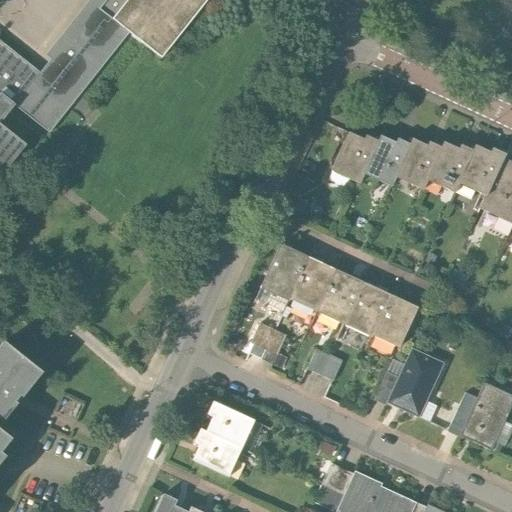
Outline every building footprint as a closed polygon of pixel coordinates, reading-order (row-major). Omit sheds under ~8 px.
[(0,172),(5,177),(27,150),(0,128),(0,125),(16,105),(48,131),(129,31),(96,5),(99,0),(87,0),(45,54),(50,57),(39,72),(0,40),(0,172)] [(99,0),(96,5),(129,31),(162,58),(207,0),(99,0)] [(358,184),(362,176),(377,142),(364,137),(363,141),(347,134),(330,172),(358,184)] [(390,188),(394,179),(409,146),(396,140),(395,144),(379,137),(377,142),(362,176),(390,188)] [(422,191),(426,183),(440,149),(427,143),(426,147),(411,140),(409,146),(394,179),(422,191)] [(453,195),(458,185),(472,152),(459,146),(457,150),(443,144),(440,149),(426,183),(453,195)] [(458,185),(487,198),(502,162),(505,155),(491,149),(489,154),(475,147),(472,152),(458,185)] [(480,212),(511,226),(511,166),(502,162),(487,198),(480,212)] [(289,301),(289,300),(309,258),(280,244),(260,288),(289,301)] [(336,270),(309,258),(289,300),(316,312),(336,270)] [(363,283),(336,270),(316,312),(344,325),(363,283)] [(390,295),(363,283),(344,325),(371,337),(390,295)] [(418,308),(390,295),(371,337),(398,350),(418,308)] [(283,336),(258,323),(249,343),(265,350),(260,360),(270,364),(275,354),(283,336)] [(0,425),(16,406),(14,404),(19,397),(22,399),(42,373),(3,342),(0,346),(0,425)] [(315,351),(306,370),(337,384),(345,365),(315,351)] [(404,366),(387,403),(417,417),(442,365),(412,351),(404,366)] [(285,359),(275,354),(270,364),(279,369),(285,359)] [(385,407),(387,403),(404,366),(391,360),(372,400),(385,407)] [(511,401),(511,397),(483,384),(467,418),(458,438),(489,452),(511,401)] [(213,418),(206,434),(241,450),(254,421),(213,402),(207,415),(213,418)] [(447,432),(458,438),(467,418),(456,412),(447,432)] [(0,462),(5,456),(0,452),(10,440),(0,431),(0,462)] [(228,478),(241,450),(206,434),(201,431),(195,443),(202,446),(194,462),(228,478)] [(314,502),(336,511),(354,474),(331,464),(314,502)] [(336,511),(412,511),(416,503),(417,502),(381,485),(382,482),(356,470),(354,474),(336,511)] [(155,511),(188,511),(189,511),(174,505),(177,500),(164,494),(155,511)] [(412,511),(424,511),(427,508),(416,503),(412,511)] [(447,511),(429,503),(427,508),(424,511),(447,511)]
